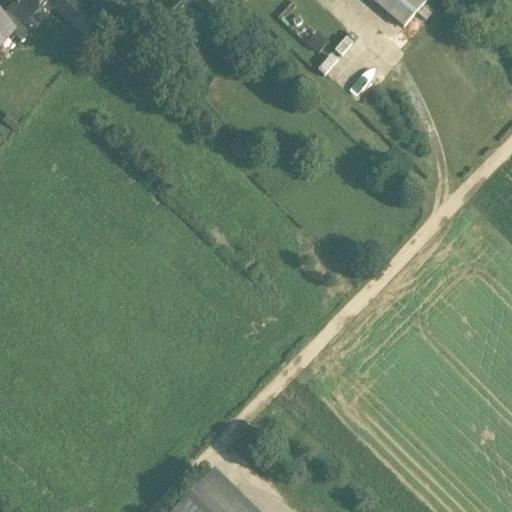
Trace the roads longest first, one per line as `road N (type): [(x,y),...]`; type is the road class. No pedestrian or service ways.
road 1 (track): [(269,391),(511,142)]
road 2 (track): [(444,212),(222,8)]
